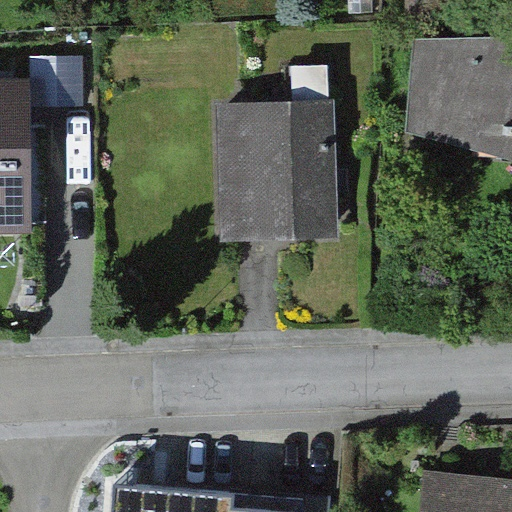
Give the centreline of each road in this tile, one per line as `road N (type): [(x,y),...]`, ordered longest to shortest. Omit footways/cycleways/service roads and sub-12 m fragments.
road 1 (residential): [(58,390),(511,375)]
road 2 (residential): [(41,511),(58,390)]
